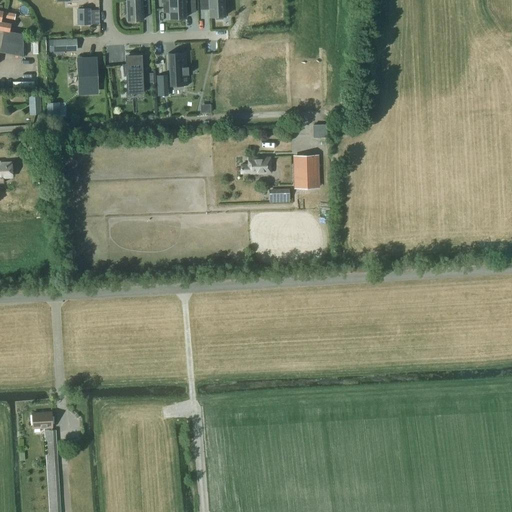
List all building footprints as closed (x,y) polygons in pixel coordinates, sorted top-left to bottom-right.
[(149,13),(148,0),(126,0),(127,7),(124,7),(125,13),(127,13),(127,20),(142,20),(142,13),(149,13)] [(170,12),(170,19),(185,18),(185,12),(195,11),(194,0),(169,0),(170,2),(163,3),(163,13),(170,12)] [(200,0),(201,9),(209,9),(210,17),(216,16),(216,19),(223,19),(223,16),(225,16),(224,10),(227,9),(226,1),(224,1),(223,0),(200,0)] [(90,8),(78,9),(79,25),(91,24),(90,8)] [(0,51),(24,56),(24,34),(10,31),(11,23),(1,21),(2,17),(15,19),(16,14),(0,10),(0,51)] [(76,50),(75,39),(53,40),(54,51),(76,50)] [(169,53),(168,53),(169,86),(170,86),(170,85),(181,85),(181,83),(187,83),(187,85),(188,85),(187,75),(188,75),(188,67),(187,67),(186,52),(185,52),(185,54),(179,55),(179,53),(169,53)] [(126,75),(127,93),(143,92),(141,54),(125,55),(126,64),(122,64),(123,77),(124,77),(126,75)] [(96,63),(81,60),(78,60),(79,92),(97,91),(96,63)] [(42,113),(40,93),(29,94),(30,114),(42,113)] [(46,103),(47,117),(57,117),(57,102),(46,103)] [(314,120),(314,132),(328,132),(328,120),(314,120)] [(316,156),(295,156),(296,187),(317,187),(316,156)] [(251,173),(271,173),(270,157),(248,157),(248,164),(241,165),(241,173),(251,173)] [(11,177),(11,163),(0,163),(0,183),(4,183),(3,177),(11,177)] [(57,511),(53,442),(56,442),(55,430),(52,430),(51,426),(52,426),(51,412),(32,413),(33,427),(46,426),(46,430),(45,430),(50,511),(57,511)]
